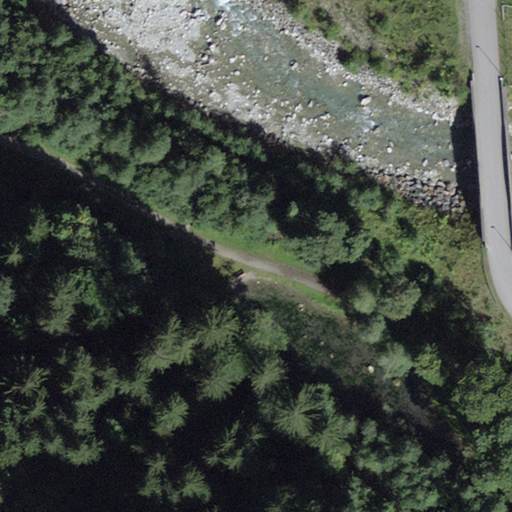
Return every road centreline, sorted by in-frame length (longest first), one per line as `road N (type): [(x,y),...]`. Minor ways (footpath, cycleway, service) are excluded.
road 1 (track): [(511,417),(465,394),(431,336),(193,239),(59,161),(0,141)]
road 2 (unclassified): [(477,0),(497,239),(511,302)]
